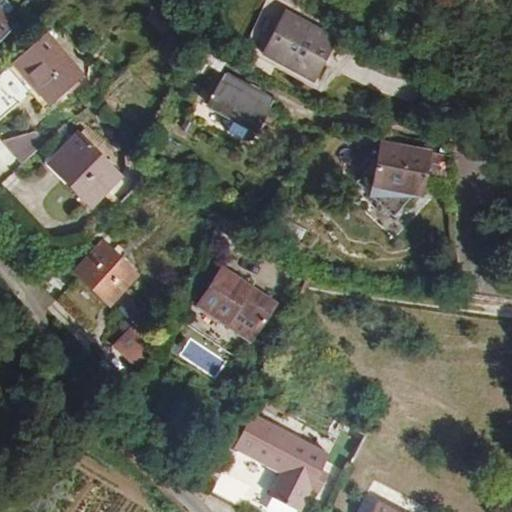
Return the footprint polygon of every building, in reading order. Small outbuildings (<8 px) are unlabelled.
[(4,0),(0,0),(0,9),(5,15),(12,9),(4,0)] [(0,38),(15,26),(5,15),(0,9),(0,38)] [(260,54),(310,81),(334,39),(283,11),(280,16),(266,9),(254,31),(262,35),(268,38),(260,54)] [(34,87),(28,92),(41,107),(80,74),(46,34),(13,62),(34,87)] [(226,55),(203,34),(194,49),(184,63),(199,72),(205,64),(216,70),(226,55)] [(316,84),(310,81),(260,54),(268,38),(262,35),(251,56),(313,89),(316,84)] [(7,67),(28,92),(34,87),(13,62),(7,67)] [(225,115),(254,131),(259,124),(261,125),(262,124),(271,129),(278,116),(266,109),(272,100),(223,74),(206,105),(225,115)] [(249,140),(254,131),(225,115),(220,124),(223,129),(244,141),(249,140)] [(45,142),(34,132),(3,140),(21,162),(45,142)] [(78,134),(48,163),(64,180),(62,183),(86,208),(99,195),(114,209),(136,187),(122,173),(113,181),(83,151),(89,146),(78,134)] [(380,142),(371,186),(419,196),(428,152),(380,142)] [(45,166),(62,183),(64,180),(48,163),(45,166)] [(250,230),(221,217),(210,239),(239,254),(250,230)] [(74,272),(107,303),(134,275),(101,244),(74,272)] [(59,262),(41,282),(59,299),(77,278),(59,262)] [(275,305),(260,294),(259,296),(250,290),(251,288),(221,268),(197,303),(250,340),(275,305)] [(153,346),(131,325),(112,345),(140,372),(153,346)] [(2,373),(0,374),(0,384),(6,392),(38,361),(22,344),(15,349),(21,355),(2,373)] [(298,511),(311,489),(320,471),(329,455),(251,414),(221,470),(251,486),(242,502),(261,511),(298,511)] [(327,474),(320,471),(311,489),(318,492),(327,474)] [(208,494),(238,510),(239,507),(210,491),(208,494)] [(394,511),(376,503),(371,511),(394,511)]
